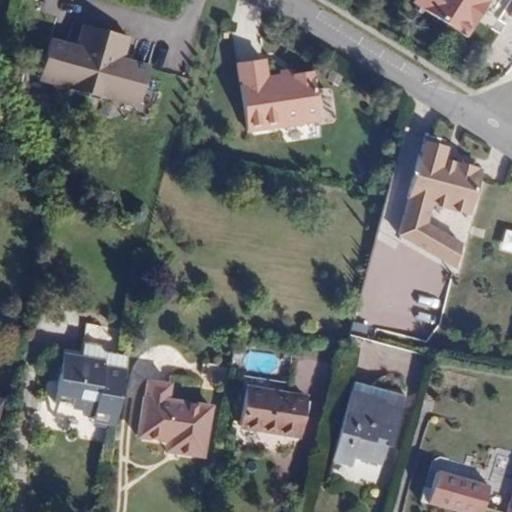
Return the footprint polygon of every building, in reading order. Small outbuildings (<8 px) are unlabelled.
[(417,0),(415,5),(470,37),(491,0),(417,0)] [(126,37),(81,23),(75,45),(47,37),(36,74),(136,103),(147,67),(119,59),(126,37)] [(236,67),(244,135),(317,126),(311,76),(265,81),(263,63),(236,67)] [(396,252),(457,268),(463,245),(427,225),(432,204),(471,215),(483,171),(477,170),(474,164),(459,162),(455,165),(438,164),(440,149),(415,145),(412,159),(411,158),(402,208),(404,209),(396,252)] [(114,422),(123,371),(101,367),(102,361),(62,355),(55,401),(95,407),(93,418),(114,422)] [(147,379),(145,397),(141,396),(137,434),(179,441),(179,451),(202,454),(209,406),(167,400),(169,382),(147,379)] [(304,398),(244,389),(238,427),(298,436),(304,398)] [(381,461),(384,446),(392,448),(401,411),(383,406),(385,401),(350,392),(331,459),(351,464),(353,455),(381,461)] [(485,511),(492,483),(438,471),(430,505),(460,511),(485,511)]
